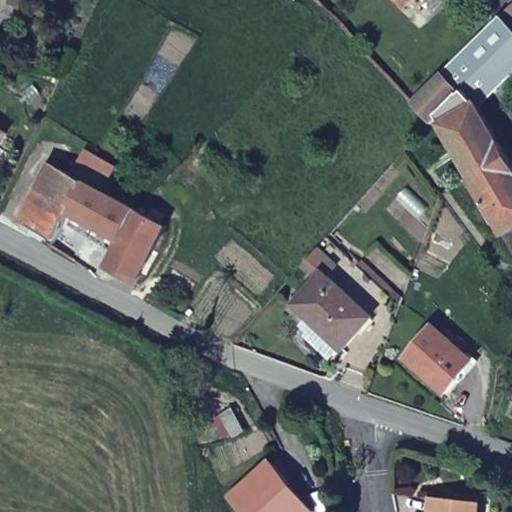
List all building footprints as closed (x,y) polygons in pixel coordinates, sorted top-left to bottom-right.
[(511,6),(501,18),(511,29),(511,6)] [(511,29),(501,18),(444,70),(463,90),(511,41),(511,29)] [(511,41),(463,90),(477,106),(511,72),(511,41)] [(444,70),(411,102),(430,123),(463,90),(444,70)] [(463,90),(430,123),(440,118),(488,200),(479,206),(487,220),(497,215),(511,242),(511,166),(477,106),(463,90)] [(120,240),(137,210),(101,191),(113,167),(93,155),(79,180),(51,164),(21,219),(55,237),(59,228),(68,211),(120,240)] [(120,240),(105,266),(134,282),(165,225),(137,210),(120,240)] [(82,240),(59,228),(55,237),(51,246),(72,259),(82,240)] [(318,248),(312,255),(303,265),(317,278),(294,304),(342,349),(371,317),(327,277),(338,265),(318,248)] [(222,334),(231,342),(245,325),(236,318),(222,334)] [(434,326),(404,358),(444,394),(473,361),(434,326)] [(244,429),(231,406),(220,412),(233,435),(244,429)] [(243,511),(302,511),(281,487),(288,481),(270,460),(230,495),(243,511)] [(281,487),(302,511),(309,511),(312,510),(288,481),(281,487)] [(434,495),(431,511),(473,511),(475,500),(434,495)] [(481,511),(483,501),(475,500),(473,511),(481,511)]
